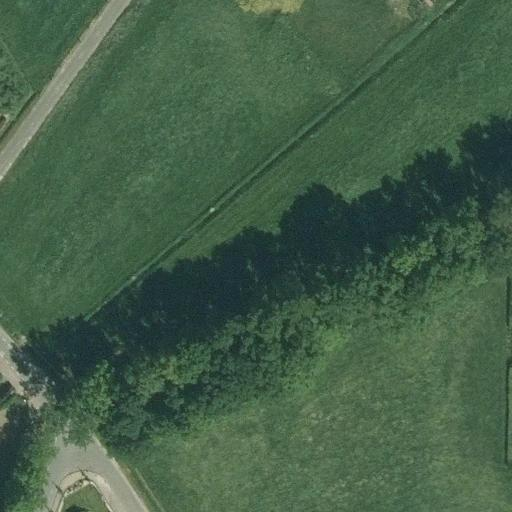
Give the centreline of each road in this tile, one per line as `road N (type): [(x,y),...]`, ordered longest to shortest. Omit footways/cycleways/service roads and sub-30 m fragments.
road 1 (residential): [(66,420),(88,401),(511,207)]
road 2 (residential): [(0,168),(121,0)]
